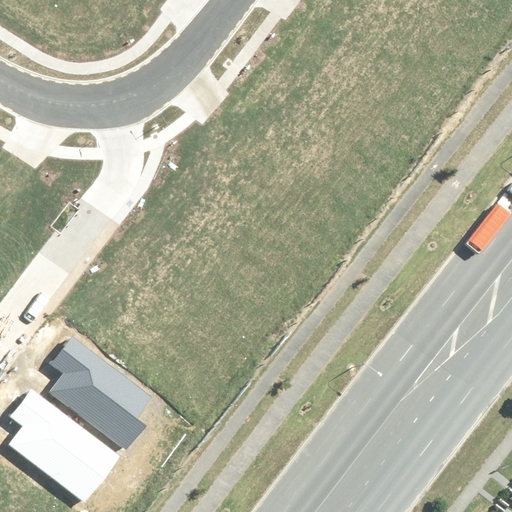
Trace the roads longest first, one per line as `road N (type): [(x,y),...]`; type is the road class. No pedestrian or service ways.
road 1 (tertiary): [(335,511),(511,277)]
road 2 (residential): [(90,101),(99,206),(0,328)]
road 3 (residential): [(226,0),(181,57),(137,89),(90,101)]
